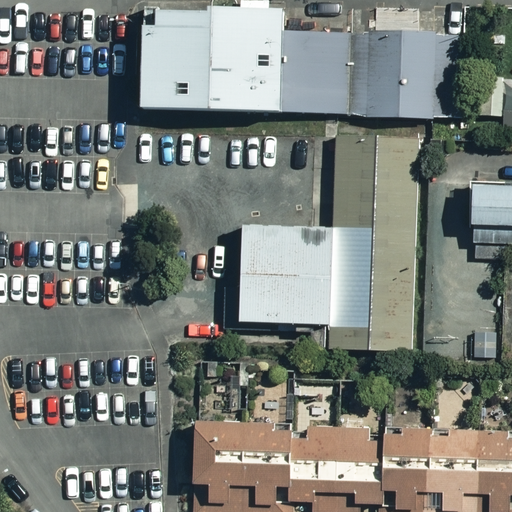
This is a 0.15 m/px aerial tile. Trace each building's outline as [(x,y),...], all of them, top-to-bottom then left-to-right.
[(288,119),(466,124),(468,41),(290,37),(291,24),(150,21),(149,29),(147,121),(288,124),(288,119)] [(511,130),(511,84),(501,84),(502,77),(480,76),(478,111),(500,112),(499,130),(511,130)] [(226,292),(225,332),(334,336),(334,356),(415,359),(422,147),(341,144),(338,238),(245,235),(244,293),(226,292)] [(511,181),(471,181),(470,258),(500,258),(500,242),(511,242),(511,181)] [(511,511),(511,430),(197,420),(193,419),(189,511),(290,511),(291,497),(312,497),(311,511),(357,511),(358,499),(378,500),(377,511),(511,511)]
